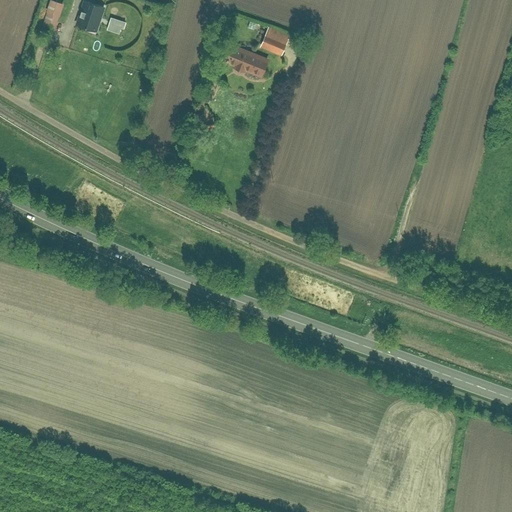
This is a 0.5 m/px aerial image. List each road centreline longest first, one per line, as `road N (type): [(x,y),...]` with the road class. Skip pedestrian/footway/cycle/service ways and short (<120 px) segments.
road 1 (residential): [(0,91),(142,174),(511,319)]
road 2 (primary): [(511,395),(257,309),(0,196)]
